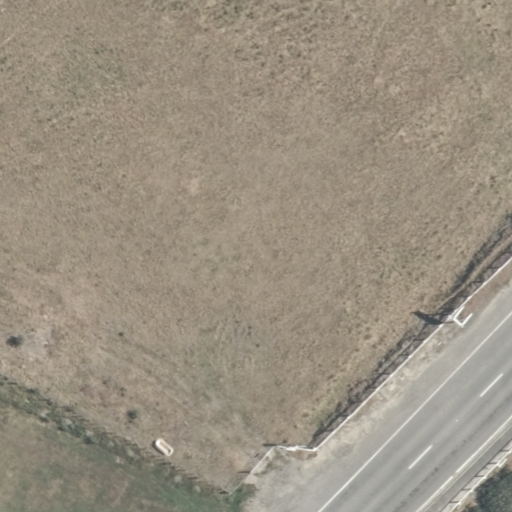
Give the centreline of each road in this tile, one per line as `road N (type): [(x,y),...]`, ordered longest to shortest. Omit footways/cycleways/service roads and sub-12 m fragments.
road 1 (track): [(310,511),(334,466),(511,286)]
road 2 (tertiary): [(367,511),(511,369)]
